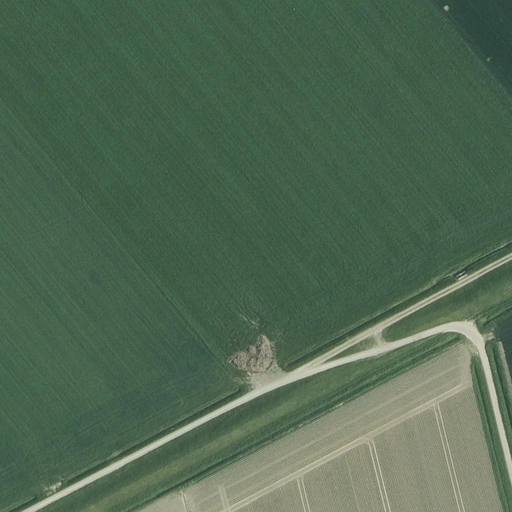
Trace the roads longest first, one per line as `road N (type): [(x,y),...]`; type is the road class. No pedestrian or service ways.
road 1 (unclassified): [(22,511),(252,396),(471,321),(511,467)]
road 2 (track): [(292,379),(511,257)]
